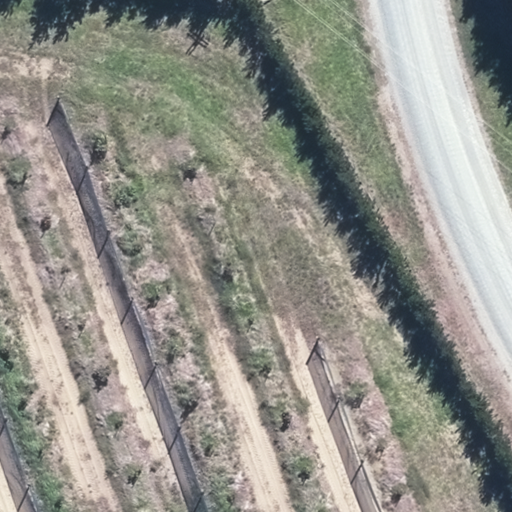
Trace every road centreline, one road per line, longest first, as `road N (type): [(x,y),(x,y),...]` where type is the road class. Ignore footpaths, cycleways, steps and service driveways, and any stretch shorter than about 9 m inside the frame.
road 1 (unclassified): [(395,0),(396,25),(511,273)]
road 2 (track): [(396,25),(217,16),(130,0)]
